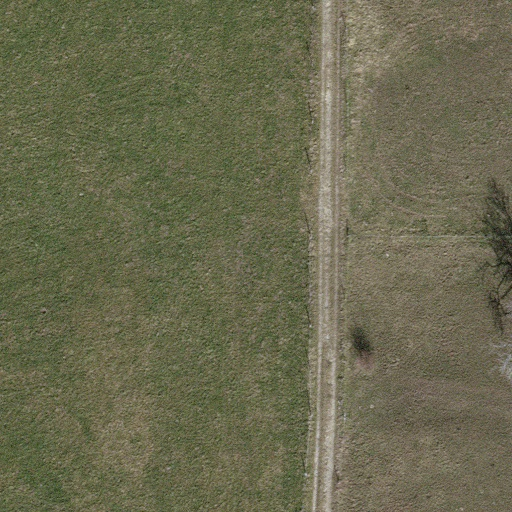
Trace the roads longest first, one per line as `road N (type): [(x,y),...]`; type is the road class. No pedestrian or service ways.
road 1 (track): [(322,511),(333,0)]
road 2 (track): [(511,403),(324,382)]
